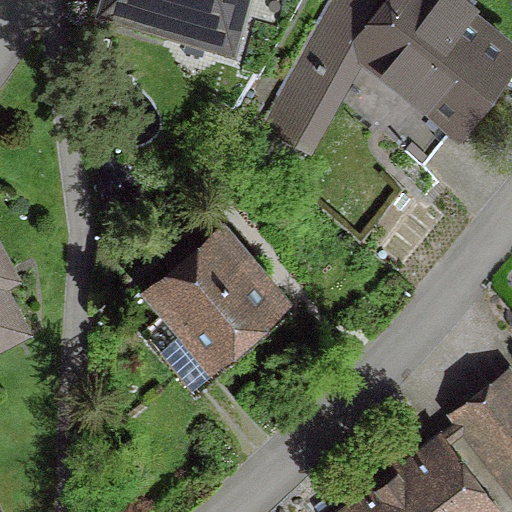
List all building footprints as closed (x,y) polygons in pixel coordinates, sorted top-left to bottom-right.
[(104,0),(101,11),(225,45),(220,64),(251,73),(290,0),(104,0)] [(363,35),(354,47),(453,124),(508,53),(460,15),(466,8),(454,0),(390,0),(389,1),(387,0),(327,0),(263,116),(302,142),(338,76),(328,70),(351,28),(363,35)] [(136,334),(189,395),(219,369),(206,354),(272,295),(217,231),(198,248),(188,237),(160,262),(170,273),(150,289),(166,308),(136,334)] [(0,339),(19,329),(0,294),(0,339)] [(452,415),(492,467),(511,451),(511,386),(503,376),(452,415)] [(489,511),(435,442),(343,511),(489,511)]
